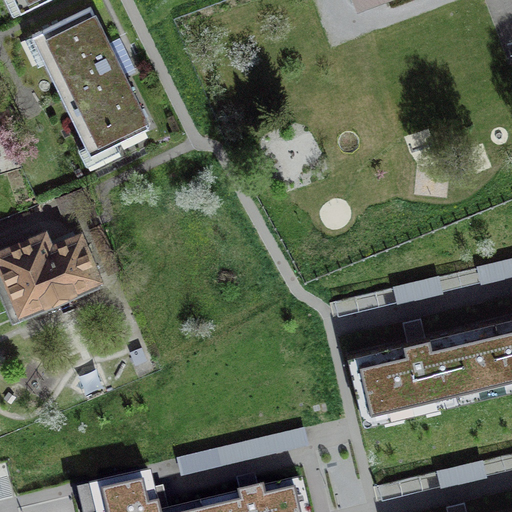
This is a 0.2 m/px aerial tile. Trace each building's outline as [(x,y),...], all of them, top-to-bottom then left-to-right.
[(11,0),(18,14),(46,0),(11,0)] [(511,0),(349,0),(355,15),(393,0),(511,0)] [(88,13),(33,38),(87,155),(142,129),(88,13)] [(85,190),(55,202),(60,214),(78,207),(106,277),(118,272),(85,190)] [(45,232),(0,250),(0,279),(17,319),(100,284),(79,234),(51,245),(45,232)] [(511,309),(466,321),(482,387),(511,380),(511,309)] [(482,387),(466,321),(348,348),(364,415),(482,387)] [(143,349),(128,355),(135,370),(149,363),(143,349)] [(18,399),(5,389),(0,395),(0,402),(11,411),(18,399)] [(265,436),(268,452),(309,444),(305,428),(265,436)] [(162,511),(153,471),(78,489),(83,511),(162,511)] [(311,511),(304,479),(164,511),(311,511)]
